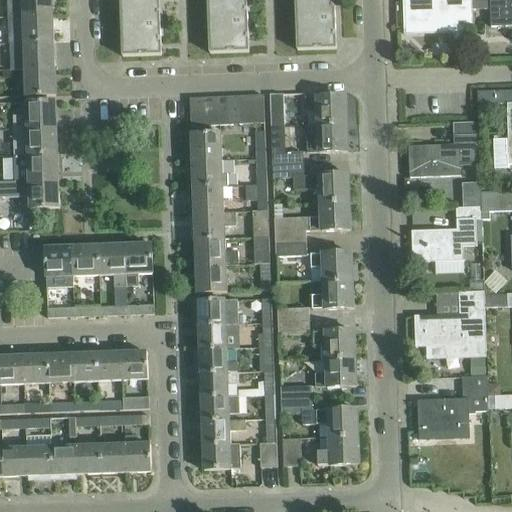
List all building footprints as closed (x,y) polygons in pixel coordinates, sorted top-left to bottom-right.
[(53,18),(52,0),(22,0),(24,18),(24,19),(53,18)] [(120,0),(121,15),(128,14),(129,43),(122,43),(123,57),(162,56),(159,0),(120,0)] [(208,0),(209,12),(214,11),(215,40),(210,40),(210,54),(249,53),(247,0),(208,0)] [(337,50),(334,0),(295,0),(296,8),(301,8),(302,37),(297,37),(298,51),(337,50)] [(455,29),(455,9),(454,0),(406,0),(404,0),(405,31),(455,29)] [(511,0),(472,0),(473,11),(491,10),(491,28),(511,27),(511,0)] [(10,46),(25,46),(24,19),(24,18),(8,18),(9,46),(10,46)] [(54,45),(53,18),(24,19),(25,46),(54,45)] [(54,45),(25,46),(10,46),(11,72),(25,72),(54,71),(54,45)] [(55,98),(54,71),(25,72),(26,99),(55,98)] [(511,104),(511,91),(478,93),(478,106),(511,104)] [(264,96),(250,97),(251,125),(265,124),(264,96)] [(270,96),(271,116),(272,128),(285,128),(284,96),(270,96)] [(250,97),(238,98),(239,126),(251,125),(250,97)] [(227,126),(226,98),(214,99),(215,127),(227,126)] [(238,98),(226,98),(227,126),(239,126),(238,98)] [(318,127),(347,126),(346,98),(307,99),(307,113),(318,113),(318,127)] [(202,127),(202,99),(190,100),(192,128),(202,127)] [(214,99),(202,99),(202,127),(215,127),(214,99)] [(27,104),(27,118),(13,118),(13,132),(57,131),(56,103),(27,104)] [(511,110),(507,110),(508,141),(494,142),(495,169),(509,169),(509,165),(511,165),(511,110)] [(410,179),(430,178),(460,177),(460,167),(480,166),(479,124),(454,124),(454,146),(409,148),(410,179)] [(257,160),(266,160),(265,126),(256,126),(257,160)] [(347,126),(318,127),(319,141),(308,141),(308,154),(319,153),(320,155),(348,154),(347,126)] [(57,131),(13,132),(14,159),(14,158),(58,157),(57,131)] [(193,162),(223,161),(222,135),(192,136),(193,162)] [(14,158),(15,184),(29,183),(59,182),(58,157),(14,158)] [(273,167),(305,166),(304,157),(273,158),(273,167)] [(266,160),(257,160),(258,186),(267,186),(266,160)] [(224,176),(223,161),(193,162),(194,189),(224,188),(229,187),(229,175),(224,176)] [(305,179),(305,166),(273,167),(274,180),(294,179),(294,192),(321,191),(321,205),(350,204),(349,176),(320,177),(320,178),(305,179)] [(59,182),(29,183),(30,210),(60,209),(59,182)] [(268,213),(267,186),(258,186),(259,213),(268,213)] [(225,215),(224,188),(194,189),(195,216),(225,215)] [(511,193),(482,194),(483,213),(511,212),(511,193)] [(350,204),(321,205),(322,219),(310,220),(311,232),(322,232),(322,233),(351,232),(350,204)] [(39,222),(38,210),(30,210),(31,223),(39,222)] [(268,213),(259,213),(252,214),(253,239),(269,239),(268,213)] [(237,214),(225,215),(195,216),(196,241),(226,240),(226,228),(237,228),(237,214)] [(276,246),(307,245),(306,219),(275,221),(276,246)] [(463,231),(432,232),(412,233),(413,264),(464,262),(463,231)] [(270,265),(269,239),(253,239),(254,266),(261,265),(270,265)] [(226,240),(196,241),(197,268),(227,267),(239,266),(239,253),(227,253),(226,240)] [(307,257),(307,245),(276,246),(276,258),(307,257)] [(125,247),(127,289),(139,288),(138,276),(153,275),(152,246),(125,247)] [(127,289),(125,247),(99,248),(100,277),(115,277),(115,289),(127,289)] [(100,277),(99,248),(73,249),(74,278),(100,277)] [(74,278),(73,249),(46,250),(47,279),(74,278)] [(324,283),(353,282),(352,254),(323,255),(323,256),(312,257),(313,270),(324,269),(324,283)] [(271,292),(270,265),(261,265),(262,292),(271,292)] [(227,267),(197,268),(198,295),(228,294),(227,267)] [(353,282),(324,283),(325,298),(313,298),(314,311),(325,310),(325,311),(354,310),(353,282)] [(484,293),(479,293),(469,293),(459,294),(460,316),(415,318),(416,349),(448,347),(448,360),(487,359),(485,293),(484,293)] [(511,309),(511,296),(486,298),(486,310),(511,309)] [(263,325),(272,325),(271,301),(262,302),(263,325)] [(239,314),(227,314),(226,302),(198,303),(199,327),(239,326),(239,314)] [(154,306),(128,307),(128,317),(155,316),(154,306)] [(128,307),(102,308),(102,318),(128,317),(128,307)] [(102,308),(75,309),(76,319),(102,318),(102,308)] [(76,319),(75,309),(48,310),(48,320),(76,319)] [(279,325),(309,323),(309,311),(278,312),(279,325)] [(310,337),(309,323),(279,325),(279,338),(310,337)] [(273,349),(272,325),(263,325),(264,349),(273,349)] [(239,326),(199,327),(200,351),(228,350),(228,338),(240,338),(239,326)] [(327,361),(355,360),(354,332),(326,333),(326,335),(315,335),(315,349),(327,348),(327,361)] [(273,349),(264,349),(265,374),(274,373),(273,349)] [(228,362),(228,350),(200,351),(201,376),(229,374),(239,374),(239,362),(228,362)] [(123,382),(122,354),(98,355),(99,383),(123,382)] [(122,354),(123,382),(149,381),(148,354),(122,354)] [(99,383),(98,355),(73,356),(74,384),(99,383)] [(73,356),(49,357),(50,385),(74,384),(73,356)] [(49,357),(24,358),(25,385),(50,385),(49,357)] [(25,385),(24,358),(0,358),(0,372),(1,386),(25,385)] [(355,360),(327,361),(327,376),(316,376),(317,389),(328,389),(356,388),(355,360)] [(485,362),(473,363),(473,377),(486,377),(485,362)] [(274,373),(265,374),(266,397),(275,397),(274,373)] [(229,374),(201,376),(202,399),(229,399),(229,386),(240,386),(239,374),(229,374)] [(488,387),(487,378),(462,379),(463,401),(418,402),(420,440),(432,440),(432,433),(469,431),(469,415),(475,415),(475,413),(489,412),(488,398),(488,392),(488,387)] [(281,403),(309,401),(309,387),(281,388),(281,403)] [(494,387),(488,387),(488,392),(488,398),(500,397),(499,392),(494,387)] [(275,397),(266,397),(267,421),(276,421),(275,397)] [(241,398),(229,399),(202,399),(203,424),(230,423),(230,416),(242,415),(241,398)] [(149,401),(124,402),(125,412),(150,411),(149,401)] [(309,401),(281,403),(282,415),(303,414),(304,427),(329,426),(330,440),(358,438),(357,411),(328,412),(328,414),(310,414),(309,401)] [(124,402),(100,403),(100,413),(125,412),(124,402)] [(100,413),(100,403),(75,404),(75,413),(100,413)] [(75,404),(51,405),(51,414),(75,413),(75,404)] [(51,414),(51,405),(26,406),(26,415),(51,414)] [(26,415),(26,406),(1,406),(2,416),(26,415)] [(150,417),(125,418),(125,427),(150,426),(150,417)] [(125,418),(100,419),(100,428),(125,427),(125,418)] [(76,419),(51,420),(51,430),(76,429),(76,419)] [(100,428),(100,419),(76,419),(76,429),(100,428)] [(51,420),(26,421),(27,431),(51,430),(51,420)] [(26,421),(2,422),(2,432),(27,431),(26,421)] [(276,421),(267,421),(268,445),(277,445),(276,421)] [(243,422),(230,423),(203,424),(203,448),(231,447),(231,435),(243,434),(243,422)] [(125,438),(125,447),(126,474),(152,474),(151,446),(136,446),(136,437),(125,438)] [(358,438),(330,440),(330,454),(318,454),(318,468),(359,466),(358,438)] [(283,441),(284,469),(302,468),(301,440),(283,441)] [(278,469),(277,445),(268,445),(269,470),(278,469)] [(102,475),(101,447),(77,448),(78,476),(102,475)] [(126,474),(125,447),(101,447),(102,475),(126,474)] [(240,447),(231,447),(203,448),(204,472),(241,471),(240,447)] [(78,476),(77,448),(52,449),(54,477),(78,476)] [(54,477),(52,449),(27,450),(28,478),(54,477)] [(27,450),(3,451),(4,478),(28,478),(27,450)]
